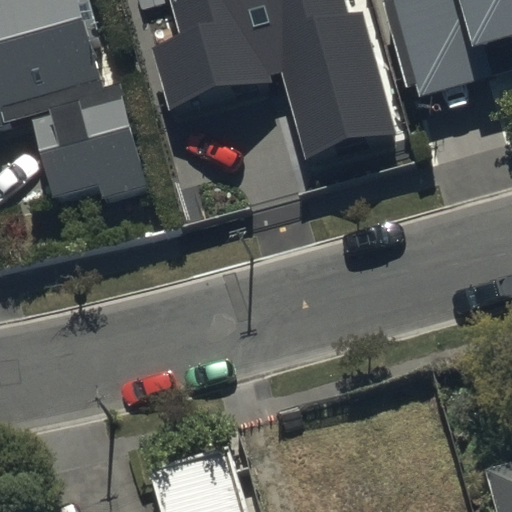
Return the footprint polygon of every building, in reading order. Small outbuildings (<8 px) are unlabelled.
[(79,0),(3,0),(0,1),(0,129),(31,120),(56,207),(101,194),(103,201),(151,187),(122,87),(107,92),(79,0)] [(348,14),(344,0),(171,0),(183,39),(154,47),(171,109),(285,78),(307,158),(398,133),(364,10),(348,14)] [(420,106),(424,121),(511,97),(511,0),(390,0),(396,21),(388,23),(410,108),(420,106)] [(155,511),(240,511),(226,454),(146,475),(155,511)] [(511,511),(511,461),(492,467),(503,511),(511,511)]
